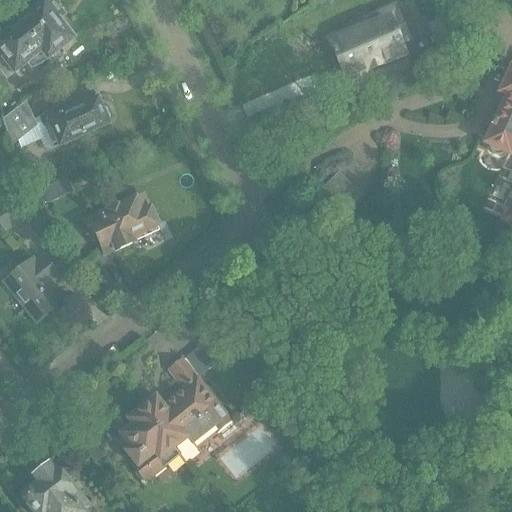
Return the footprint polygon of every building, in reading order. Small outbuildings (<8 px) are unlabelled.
[(47,0),(19,22),(48,60),(73,40),(58,22),(63,19),(55,9),(57,8),(51,0),(47,0)] [(400,42),(407,38),(397,15),(381,21),(379,18),(337,37),(336,35),(330,37),(331,39),(328,40),(329,43),(328,44),(330,49),(332,49),(333,51),(333,52),(335,56),(346,80),(370,70),(369,68),(379,64),(380,66),(405,54),(400,42)] [(443,56),(465,46),(452,17),(430,26),(443,56)] [(41,66),(48,60),(19,22),(0,37),(0,62),(11,76),(27,64),(32,70),(41,66)] [(60,74),(58,71),(52,63),(44,70),(56,84),(62,82),(57,76),(60,74)] [(57,76),(62,82),(70,78),(61,68),(58,71),(60,74),(57,76)] [(511,71),(511,72),(501,94),(508,97),(487,142),(489,144),(489,147),(490,151),(491,154),(494,156),(499,157),(505,156),(508,154),(509,152),(511,154),(511,71)] [(48,113),(39,119),(53,150),(108,125),(93,92),(48,113)] [(3,120),(12,147),(37,128),(26,103),(3,120)] [(0,205),(0,226),(5,232),(30,212),(15,193),(0,205)] [(511,193),(509,201),(511,202),(502,222),(508,224),(508,228),(511,230),(511,193)] [(143,198),(84,223),(91,237),(95,235),(104,255),(116,250),(118,253),(135,245),(132,238),(158,227),(151,210),(148,211),(143,198)] [(6,283),(37,322),(64,301),(50,284),(58,278),(43,259),(35,266),(32,262),(6,283)] [(248,346),(240,337),(230,345),(237,355),(248,346)] [(141,409),(178,456),(193,444),(197,449),(231,422),(182,360),(167,371),(183,390),(163,406),(156,397),(141,409)] [(144,483),(178,456),(141,409),(127,420),(124,416),(112,425),(121,436),(115,440),(134,464),(130,467),(144,483)] [(77,441),(96,465),(107,455),(89,432),(77,441)] [(24,493),(22,497),(22,502),(27,504),(32,511),(94,511),(61,469),(57,472),(56,471),(54,473),(49,467),(34,479),(38,484),(29,492),(28,492),(24,493)]
